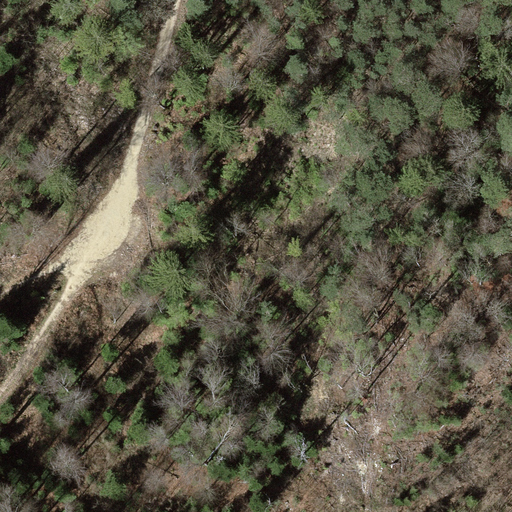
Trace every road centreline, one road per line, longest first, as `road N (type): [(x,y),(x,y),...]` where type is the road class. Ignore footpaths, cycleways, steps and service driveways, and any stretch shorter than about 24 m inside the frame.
road 1 (track): [(177,0),(104,241)]
road 2 (track): [(104,241),(0,397)]
